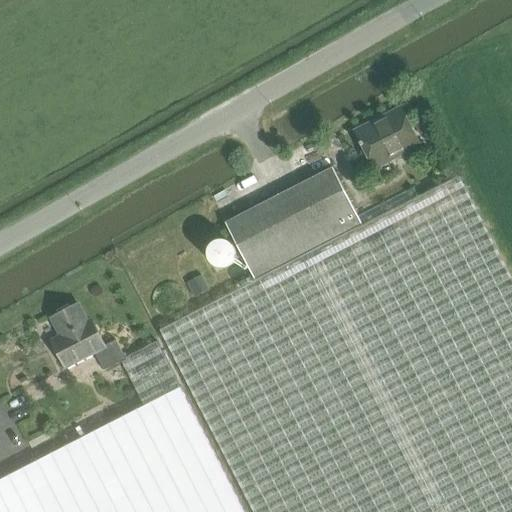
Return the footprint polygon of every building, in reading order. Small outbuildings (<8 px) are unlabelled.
[(401,108),(355,132),(374,169),(421,145),(401,108)] [(420,134),(428,130),(422,117),(413,121),(420,134)] [(511,511),(511,277),(460,176),(418,197),(413,189),(358,217),(333,168),(226,223),(256,281),(161,330),(254,511),(511,511)] [(210,290),(203,276),(189,284),(196,297),(210,290)] [(105,371),(123,362),(145,406),(109,425),(102,410),(72,426),(79,440),(0,481),(0,511),(245,511),(158,342),(126,358),(117,341),(105,347),(92,321),(88,323),(79,305),(53,319),(62,337),(53,341),(67,368),(95,353),(105,371)]
